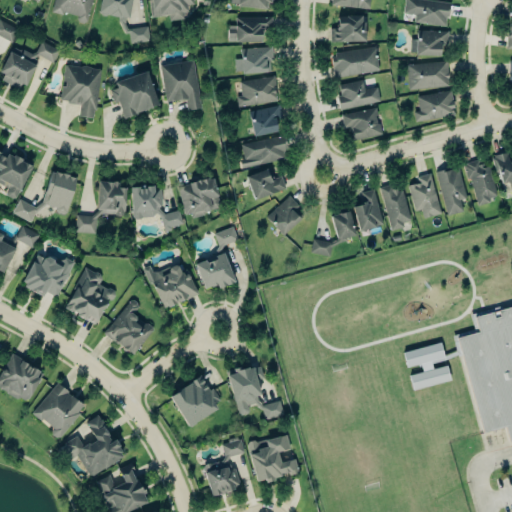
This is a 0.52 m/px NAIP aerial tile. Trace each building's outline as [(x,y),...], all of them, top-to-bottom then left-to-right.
[(55,0),(53,12),(78,18),(77,22),(87,24),(92,0),(55,0)] [(100,0),(100,16),(130,17),(130,0),(100,0)] [(150,0),(152,17),(170,16),(170,21),(188,19),(186,5),(194,4),(193,0),(150,0)] [(272,0),(229,0),(229,6),(272,8),(272,0)] [(370,10),(370,0),(332,0),(332,6),(370,10)] [(450,2),(428,0),(406,0),(405,14),(416,15),(415,23),(448,26),(450,2)] [(365,42),(364,16),(337,17),(338,28),(331,28),(331,43),(365,42)] [(272,17),(237,17),(237,25),(229,25),(229,42),(260,42),(260,31),(272,31),(272,17)] [(0,36),(12,42),(18,30),(0,21),(0,36)] [(131,43),(150,41),(149,27),(130,28),(131,43)] [(441,44),(449,44),(449,32),(420,30),(419,39),(412,39),(411,56),(441,57),(441,44)] [(39,56),(54,63),(60,50),(41,42),(35,56),(13,46),(0,75),(0,80),(23,91),(39,56)] [(244,48),(244,59),(235,59),(236,74),(273,73),(272,47),(244,48)] [(379,72),(377,48),(333,52),(335,77),(379,72)] [(166,102),(186,100),(188,111),(201,109),(195,61),(161,65),(166,102)] [(408,89),(450,88),(449,63),(407,64),(408,89)] [(94,119),(102,70),(67,65),(61,102),(81,105),(79,117),(94,119)] [(158,107),(147,73),(109,85),(115,105),(119,103),(124,117),(158,107)] [(243,97),(237,98),(239,108),(278,102),(274,76),(241,82),(243,97)] [(338,85),(341,109),(380,103),(378,86),(365,87),(364,81),(338,85)] [(419,95),(420,112),(415,112),(416,120),(454,118),(453,93),(419,95)] [(277,133),(275,121),(282,120),(280,106),(251,111),(255,137),(277,133)] [(382,135),(377,108),(342,115),(344,128),(350,127),(353,141),(382,135)] [(240,144),(244,167),(288,160),(285,137),(240,144)] [(511,162),(510,163),(508,152),(495,155),(503,194),(511,192),(511,162)] [(16,200),(32,165),(6,154),(6,156),(0,153),(0,181),(10,186),(6,196),(16,200)] [(489,165),(482,167),(480,160),(466,164),(477,205),(499,198),(489,165)] [(436,174),(449,216),(464,211),(461,200),(468,198),(459,167),(436,174)] [(282,177),(274,179),(270,168),(246,177),(255,200),(286,189),(282,177)] [(49,173),(43,205),(57,208),(56,213),(68,215),(74,177),(49,173)] [(425,219),(441,215),(432,174),(418,177),(419,184),(409,186),(415,212),(423,210),(425,219)] [(185,218),(221,210),(213,178),(178,186),(185,218)] [(76,233),(96,234),(97,216),(124,217),(126,189),(118,188),(118,183),(98,182),(95,217),(76,216),(76,233)] [(411,222),(404,191),(396,192),(394,185),(381,187),(391,231),(404,228),(403,223),(411,222)] [(363,205),(353,207),(358,231),(383,226),(375,190),(360,193),(363,205)] [(299,207),(291,196),(266,216),(282,236),(301,221),(293,211),(299,207)] [(33,222),(38,207),(19,200),(13,216),(33,222)] [(336,240),(354,237),(350,212),(332,215),(336,240)] [(33,248),(40,235),(22,226),(16,240),(33,248)] [(238,242),(234,228),(215,233),(218,247),(238,242)] [(0,272),(4,274),(14,248),(0,242),(0,241),(2,236),(0,234),(0,272)] [(333,243),(314,239),(311,253),(330,257),(333,243)] [(234,281),(223,253),(194,265),(206,293),(234,281)] [(74,262),(62,257),(59,264),(36,254),(22,288),(43,297),(45,292),(59,298),(74,262)] [(190,274),(182,277),(177,265),(153,274),(150,266),(145,268),(161,310),(198,295),(190,274)] [(96,326),(114,292),(99,284),(103,276),(86,268),(64,309),(96,326)] [(132,356),(153,330),(133,314),(139,306),(131,299),(104,334),(132,356)] [(483,434),(504,428),(509,443),(511,442),(511,308),(474,318),(478,333),(456,339),(483,434)] [(403,352),(407,368),(421,365),(423,373),(410,376),(413,391),(451,382),(447,363),(446,364),(441,343),(403,352)] [(0,388),(26,404),(43,374),(11,355),(0,375),(0,388)] [(264,379),(260,365),(227,374),(238,417),(250,414),(248,407),(261,403),(256,381),(264,379)] [(186,427),(221,408),(204,377),(169,395),(186,427)] [(85,408),(58,384),(32,413),(59,438),(85,408)] [(262,407),(266,421),(284,415),(280,401),(262,407)] [(62,445),(70,461),(79,456),(89,477),(124,459),(114,440),(111,442),(98,417),(85,423),(92,436),(80,442),(78,437),(62,445)] [(256,483),(265,481),(299,474),(296,460),(280,463),(278,453),(291,450),(287,436),(247,444),(256,483)] [(211,496),(240,489),(231,457),(245,453),(242,440),(221,445),(225,461),(203,467),(211,496)] [(96,482),(108,511),(129,511),(147,504),(133,470),(120,476),(123,483),(115,487),(110,476),(96,482)]
